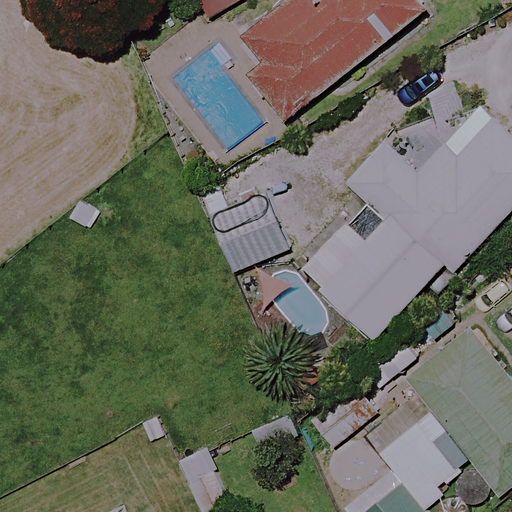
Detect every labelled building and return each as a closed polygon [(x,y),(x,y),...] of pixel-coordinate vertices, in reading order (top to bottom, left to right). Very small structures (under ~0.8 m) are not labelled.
[(243,0),(200,0),(211,19),(243,0)] [(440,5),(436,0),(296,0),(246,38),(266,65),(253,75),(286,119),(440,5)] [(511,209),(511,136),(450,78),(349,185),(370,205),(309,271),(379,338),(446,267),(453,273),(511,209)] [(294,249),(269,194),(212,220),(237,275),(294,249)] [(511,367),(481,327),(410,381),(453,437),(442,446),(464,475),(454,483),(475,511),(480,511),(511,488),(511,367)] [(380,415),(363,391),(316,425),(334,449),(380,415)] [(210,511),(229,503),(206,453),(181,465),(202,511),(210,511)] [(426,511),(406,486),(371,511),(426,511)]
